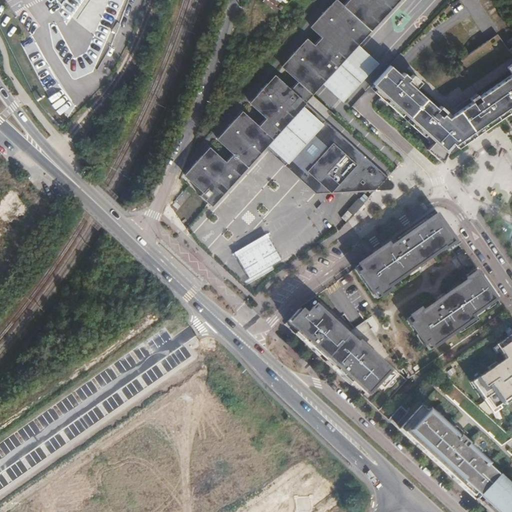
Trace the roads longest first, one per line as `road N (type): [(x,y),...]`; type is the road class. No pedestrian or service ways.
road 1 (unclassified): [(234,0),(182,157),(136,242)]
road 2 (residential): [(440,201),(304,288),(264,328),(234,332)]
road 3 (secondary): [(230,330),(270,380),(400,503)]
road 4 (secondary): [(413,489),(234,332)]
road 5 (unknown): [(135,0),(111,55),(93,74),(37,0)]
road 6 (secondary): [(230,330),(136,242)]
road 7 (residential): [(440,201),(429,170),(362,107)]
